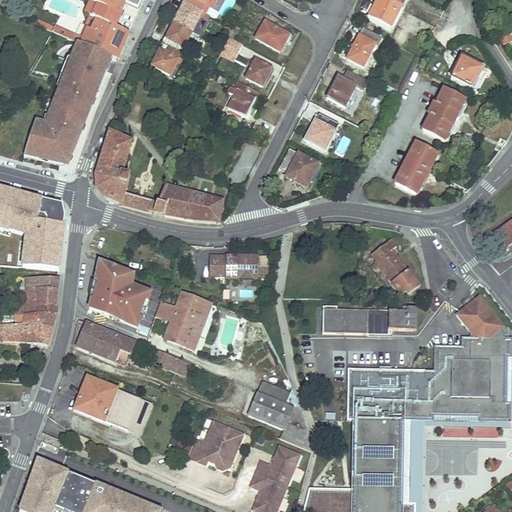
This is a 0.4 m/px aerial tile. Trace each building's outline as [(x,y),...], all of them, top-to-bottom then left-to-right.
[(93,0),(92,3),(116,14),(121,5),(122,3),(126,6),(129,1),(128,1),(128,0),(93,0)] [(128,0),(128,1),(129,1),(126,6),(139,12),(144,2),(144,0),(128,0)] [(189,0),(187,4),(202,12),(205,6),(211,10),(216,0),(189,0)] [(401,9),(382,0),(377,0),(368,20),(389,31),(401,9)] [(405,0),(382,0),(401,9),(405,0)] [(116,14),(92,3),(87,15),(91,17),(116,28),(117,26),(122,17),(116,14)] [(187,4),(185,3),(178,17),(180,18),(187,4)] [(191,33),(202,12),(187,4),(180,18),(178,17),(174,24),(191,33)] [(403,11),(401,9),(389,31),(392,32),(403,11)] [(116,28),(91,17),(85,29),(88,30),(84,40),(76,37),(74,42),(79,44),(112,59),(117,61),(118,62),(126,43),(129,34),(116,28)] [(282,32),(265,23),(256,39),(279,53),(289,37),(282,32)] [(191,33),(174,24),(170,31),(173,32),(165,47),(180,55),(191,33)] [(382,39),(363,29),(347,60),(364,69),(376,46),(378,46),(382,39)] [(293,35),(283,30),(282,32),(289,37),(291,38),(293,35)] [(173,32),(170,31),(163,46),(165,47),(173,32)] [(234,63),(243,47),(229,40),(220,56),(234,63)] [(42,130),(35,128),(33,137),(28,151),(26,158),(41,162),(43,159),(50,162),(49,164),(62,167),(64,167),(65,166),(66,166),(68,165),(70,163),(72,161),(75,153),(69,150),(70,147),(71,144),(78,147),(109,67),(111,61),(112,59),(79,44),(75,53),(73,59),(61,89),(52,111),(56,113),(54,118),(50,117),(50,118),(46,129),(42,130)] [(152,67),(169,76),(180,55),(165,47),(162,53),(160,51),(152,67)] [(180,55),(169,76),(173,78),(184,57),(180,55)] [(58,88),(61,89),(73,59),(72,59),(71,59),(70,59),(69,59),(69,60),(68,60),(68,61),(58,88)] [(484,69),(462,59),(451,79),(474,90),(479,80),(477,79),(479,75),(480,75),(484,69)] [(272,70),(256,61),(246,79),(262,88),(272,70)] [(343,81),(338,79),(330,95),(333,97),(331,103),(346,110),(357,88),(363,91),(368,82),(348,72),(343,81)] [(259,95),(237,83),(233,90),(231,89),(230,90),(229,91),(229,92),(229,93),(229,94),(234,96),(227,110),(246,120),(252,108),(249,106),(252,100),(255,102),(259,95)] [(397,90),(384,84),(381,89),(399,98),(401,94),(396,91),(397,90)] [(183,87),(180,92),(189,97),(192,92),(183,87)] [(431,111),(447,118),(449,114),(458,119),(466,102),(444,91),(437,106),(434,105),(431,111)] [(445,143),(454,127),(445,122),(447,118),(431,111),(428,116),(431,117),(424,131),(445,143)] [(458,119),(449,114),(447,118),(456,123),(458,119)] [(319,115),(310,133),(312,134),(307,144),(325,153),(339,125),(319,115)] [(46,129),(50,118),(47,116),(44,125),(37,122),(37,124),(35,128),(42,130),(46,129)] [(456,123),(447,118),(445,122),(454,127),(456,123)] [(133,143),(110,133),(96,176),(97,190),(103,197),(121,205),(151,214),(171,219),(194,224),(194,222),(219,224),(224,203),(169,187),(160,204),(125,194),(126,186),(128,187),(130,178),(122,175),(133,143)] [(78,147),(71,144),(70,147),(69,150),(75,153),(78,147)] [(439,156),(417,145),(411,155),(413,155),(408,165),(419,171),(420,168),(430,173),(439,156)] [(319,166),(290,151),(279,171),(288,176),(286,179),(303,188),(310,176),(313,178),(319,166)] [(419,171),(408,165),(402,175),(401,175),(396,185),(418,196),(427,179),(417,174),(419,171)] [(313,178),(310,176),(303,188),(307,190),(313,178)] [(0,229),(27,237),(23,270),(59,272),(60,265),(63,239),(58,238),(59,227),(64,228),(65,218),(65,212),(55,211),(57,205),(47,203),(35,200),(34,204),(19,200),(20,196),(0,191),(0,229)] [(511,244),(511,223),(495,236),(504,250),(507,248),(511,244)] [(408,296),(420,288),(393,252),(397,249),(391,242),(371,256),(377,264),(376,265),(382,272),(383,271),(402,297),(406,293),(408,296)] [(269,259),(210,259),(210,278),(226,278),(258,278),(270,278),(269,259)] [(156,285),(98,260),(92,293),(89,309),(139,332),(156,285)] [(373,268),(378,275),(382,272),(376,265),(373,268)] [(58,280),(26,279),(26,309),(26,317),(41,317),(41,307),(58,308),(58,299),(59,291),(60,280),(58,280)] [(212,306),(183,295),(176,311),(172,323),(169,331),(171,331),(177,346),(194,352),(200,337),(196,334),(199,328),(200,325),(204,326),(212,306)] [(470,306),(477,301),(472,295),(467,301),(470,306)] [(494,404),(494,381),(507,382),(508,340),(508,333),(480,298),(477,301),(470,306),(458,316),(472,334),(472,339),(472,348),(462,348),(435,348),(434,374),(348,374),(346,423),(355,424),(352,511),(401,511),(402,500),(402,422),(425,422),(425,417),(479,418),(479,422),(511,422),(511,404),(494,404)] [(176,311),(160,305),(156,317),(172,323),(176,311)] [(58,308),(41,307),(41,317),(57,317),(58,315),(58,308)] [(338,308),(324,308),(323,335),(368,335),(369,313),(338,312),(338,308)] [(26,309),(16,309),(16,317),(26,317),(26,309)] [(404,313),(390,313),(389,331),(393,331),(417,332),(417,309),(408,309),(408,313),(404,313)] [(389,331),(390,313),(369,313),(368,335),(392,336),(393,331),(389,331)] [(16,317),(12,317),(12,326),(7,326),(4,343),(47,348),(52,333),(57,317),(41,317),(26,317),(16,317)] [(238,355),(241,342),(235,341),(240,321),(224,317),(216,350),(238,355)] [(135,345),(86,325),(76,348),(125,368),(134,347),(138,349),(140,345),(135,343),(135,345)] [(171,331),(169,331),(165,341),(177,346),(171,331)] [(472,348),(472,339),(462,339),(462,348),(472,348)] [(511,373),(511,339),(508,340),(507,382),(494,381),(494,404),(511,404),(511,373)] [(152,364),(175,373),(179,363),(157,353),(152,364)] [(148,404),(89,379),(76,411),(118,428),(123,415),(135,419),(138,413),(142,416),(148,404)] [(277,390),(263,384),(259,394),(273,400),(277,390)] [(303,412),(273,400),(259,394),(249,417),(285,431),(281,440),(292,445),(312,453),(309,434),(303,412)] [(152,405),(148,404),(142,416),(138,413),(135,419),(123,415),(118,428),(140,437),(152,405)] [(434,427),(434,423),(425,422),(402,422),(402,500),(406,500),(407,427),(434,427)] [(216,465),(218,461),(223,463),(224,466),(231,469),(241,446),(232,442),(236,432),(215,423),(206,444),(199,441),(191,460),(207,467),(209,462),(216,465)] [(245,436),(236,432),(232,442),(241,446),(245,436)] [(288,489),(301,457),(280,448),(272,468),(267,480),(288,489)] [(223,463),(218,461),(216,465),(218,470),(224,472),(231,469),(224,466),(223,463)] [(39,462),(20,511),(53,511),(54,511),(56,511),(151,511),(153,509),(39,462)] [(267,480),(272,468),(262,464),(257,476),(267,480)] [(262,492),(267,480),(257,476),(252,488),(262,492)] [(254,511),(277,511),(288,489),(267,480),(262,492),(254,511)]
